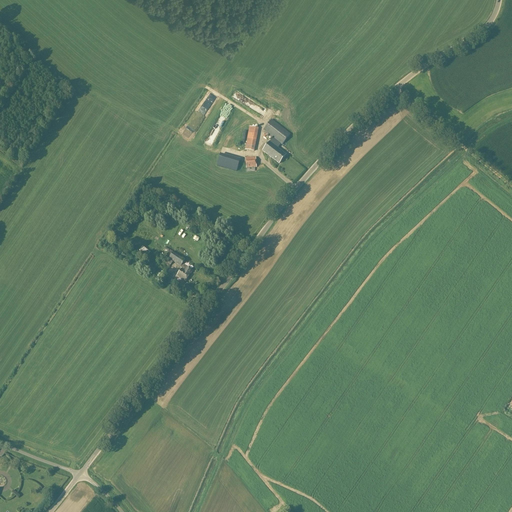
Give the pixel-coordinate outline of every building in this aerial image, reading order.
[(272,138),(269,142),(263,151),(280,164),(286,155),(278,149),(281,145),(283,146),(290,134),(272,120),(263,131),(272,138)] [(250,127),(245,150),(254,152),(259,129),(250,127)] [(240,160),(220,154),(217,166),(237,172),(240,160)] [(254,168),(257,168),(256,157),(245,158),(246,169),(247,172),(255,171),(254,168)] [(148,256),(151,252),(142,246),(139,251),(148,256)] [(165,255),(181,267),(185,261),(169,250),(169,251),(168,250),(165,255)] [(164,260),(162,259),(159,264),(160,265),(159,267),(166,272),(173,262),(166,257),(164,260)] [(181,268),(182,269),(177,276),(185,282),(193,272),(187,268),(187,267),(183,264),(181,268)] [(152,276),(154,277),(152,281),(155,283),(158,279),(159,280),(162,275),(159,273),(160,272),(158,271),(158,272),(156,271),(152,276)] [(162,281),(160,283),(175,292),(178,288),(175,286),(174,288),(162,281)]
